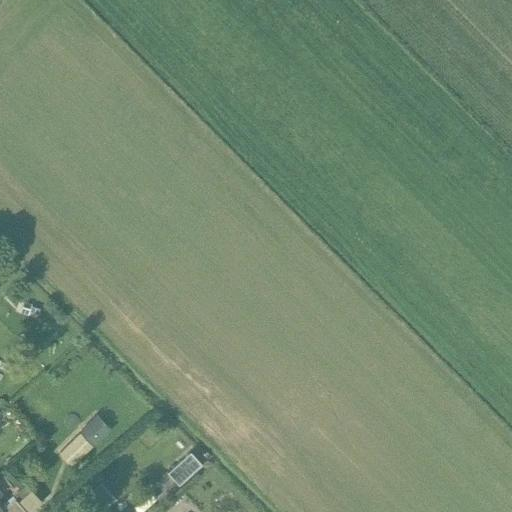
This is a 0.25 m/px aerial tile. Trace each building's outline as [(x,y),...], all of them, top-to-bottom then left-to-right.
[(23,300),(20,312),(28,314),(29,311),(38,314),(40,308),(30,305),(31,303),(23,300)] [(97,412),(80,429),(95,444),(112,427),(97,412)] [(59,452),(72,465),(93,445),(80,431),(59,452)] [(179,484),(201,463),(190,451),(168,471),(179,484)] [(4,508),(0,511),(27,511),(17,500),(22,496),(29,489),(25,485),(21,488),(2,505),(4,508)]
